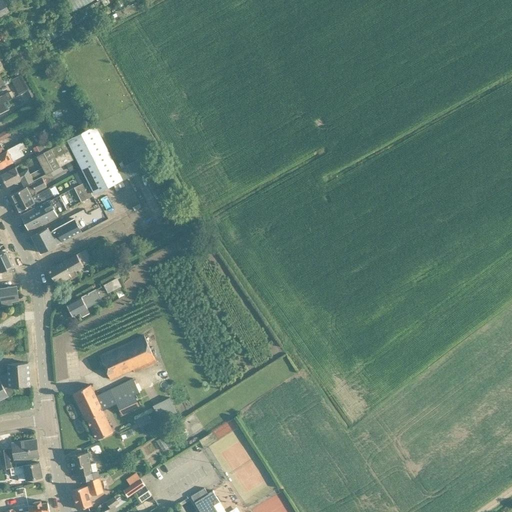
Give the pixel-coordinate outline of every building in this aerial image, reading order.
[(3,0),(0,1),(0,15),(9,11),(3,0)] [(21,76),(11,81),(19,95),(29,90),(21,76)] [(0,112),(1,115),(10,110),(6,103),(0,105),(0,112)] [(66,140),(94,194),(121,180),(94,126),(66,140)] [(0,140),(11,135),(10,132),(0,137),(0,151),(4,149),(0,141),(0,140)] [(5,165),(25,155),(22,150),(26,148),(23,142),(0,153),(0,170),(6,167),(5,165)] [(25,185),(74,160),(64,142),(49,150),(41,154),(37,156),(42,168),(30,174),(27,169),(19,173),(16,167),(1,175),(7,186),(15,182),(16,183),(22,180),(25,185)] [(36,146),(41,154),(49,150),(45,142),(36,146)] [(85,182),(83,176),(80,171),(74,174),(79,185),(85,182)] [(30,197),(37,193),(36,191),(46,186),(42,179),(11,194),(16,203),(30,195),(30,197)] [(86,182),(85,182),(79,185),(74,188),(81,202),(93,196),(86,182)] [(22,214),(54,198),(49,187),(37,193),(30,197),(30,195),(16,203),(19,210),(20,210),(22,214)] [(50,220),(50,218),(66,209),(59,195),(54,198),(22,214),(21,215),(29,230),(50,220)] [(41,253),(82,231),(75,219),(50,232),(48,228),(32,236),(41,253)] [(78,275),(75,271),(84,266),(83,265),(92,260),(86,249),(55,267),(55,265),(51,268),(51,269),(50,270),(56,281),(63,277),(64,280),(70,277),(71,279),(78,275)] [(13,265),(7,252),(0,254),(0,270),(0,271),(13,265)] [(121,290),(119,287),(121,286),(117,278),(103,285),(107,293),(109,292),(111,295),(121,290)] [(17,286),(0,288),(0,289),(2,305),(12,304),(12,300),(19,299),(17,286)] [(96,289),(67,304),(69,309),(69,311),(70,314),(72,314),(72,316),(79,312),(81,317),(89,312),(85,304),(99,296),(96,289)] [(100,355),(111,379),(133,369),(134,372),(156,362),(144,335),(100,355)] [(28,362),(8,364),(8,373),(0,377),(0,400),(15,393),(12,386),(30,385),(28,362)] [(91,385),(73,393),(86,420),(87,419),(97,439),(113,431),(103,410),(109,407),(115,419),(146,404),(133,377),(96,395),(91,385)] [(153,407),(159,420),(176,411),(170,398),(153,407)] [(147,414),(136,420),(139,427),(151,422),(147,414)] [(182,424),(177,427),(183,435),(187,432),(182,424)] [(131,428),(121,434),(123,439),(134,434),(131,428)] [(167,434),(156,441),(163,451),(174,444),(167,434)] [(39,456),(36,439),(12,443),(13,450),(8,451),(8,449),(0,449),(0,450),(3,469),(10,468),(16,467),(16,462),(29,460),(29,458),(39,456)] [(88,452),(70,455),(73,468),(76,467),(78,476),(80,475),(81,482),(85,482),(98,478),(97,471),(96,471),(94,463),(90,463),(88,452)] [(39,462),(16,467),(10,468),(11,475),(25,473),(26,479),(42,476),(39,462)] [(102,492),(98,478),(85,482),(86,486),(72,490),(77,509),(92,505),(89,496),(102,492)] [(130,485),(123,490),(128,496),(145,485),(140,478),(130,485)] [(219,501),(213,491),(208,494),(204,488),(191,496),(200,511),(217,511),(214,505),(219,501)] [(148,490),(138,497),(141,502),(151,495),(148,490)] [(110,508),(115,505),(110,499),(106,502),(110,508)] [(29,511),(23,511),(49,511),(48,502),(41,504),(41,501),(34,502),(34,505),(28,506),(29,511)]
